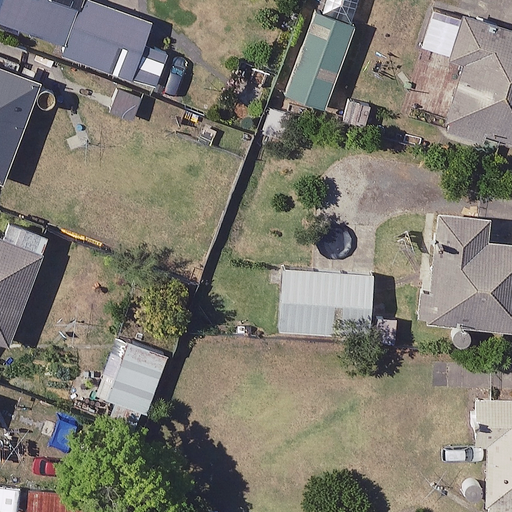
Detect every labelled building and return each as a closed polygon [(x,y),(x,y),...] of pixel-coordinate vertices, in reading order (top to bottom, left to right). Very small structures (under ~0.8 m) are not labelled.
[(0,0),(0,19),(65,42),(62,51),(153,82),(161,59),(138,51),(148,20),(90,0),(0,0)] [(511,26),(437,4),(425,45),(463,56),(455,81),(425,72),(413,115),(478,135),(480,128),(511,138),(511,26)] [(351,24),(308,10),(281,89),(324,104),(351,24)] [(38,77),(0,63),(0,177),(2,178),(38,77)] [(268,76),(241,69),(228,120),(254,127),(268,76)] [(485,213),(430,207),(419,317),(511,326),(511,237),(482,235),(485,213)] [(0,336),(7,339),(43,239),(0,223),(0,336)] [(377,228),(319,223),(315,267),(281,264),(276,324),(366,333),(377,228)] [(168,351),(124,335),(103,395),(115,399),(108,418),(140,429),(168,351)] [(511,511),(511,386),(471,385),(469,444),(479,444),(477,511),(511,511)] [(89,511),(92,490),(19,482),(16,511),(89,511)]
